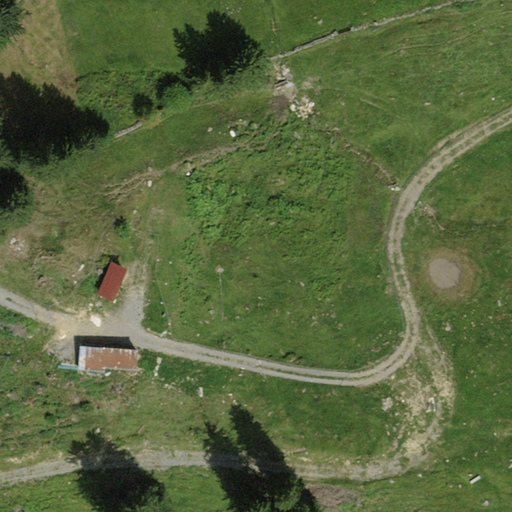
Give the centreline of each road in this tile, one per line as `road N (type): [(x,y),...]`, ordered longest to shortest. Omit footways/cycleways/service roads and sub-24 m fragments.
road 1 (track): [(0,303),(305,375),(388,383),(417,414),(408,454),(369,470),(124,460),(0,481)]
road 2 (track): [(511,111),(423,176),(401,224),(406,281),(445,387),(440,422),(413,446)]
